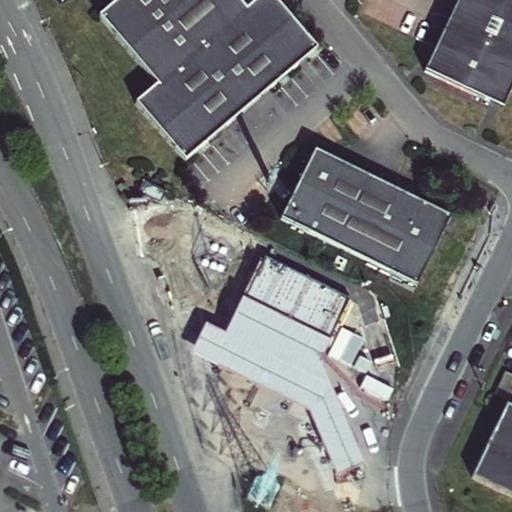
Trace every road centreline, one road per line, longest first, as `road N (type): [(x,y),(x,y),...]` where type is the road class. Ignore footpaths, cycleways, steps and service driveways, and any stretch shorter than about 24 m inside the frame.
road 1 (tertiary): [(191,511),(80,193),(0,8)]
road 2 (tertiary): [(0,167),(63,304),(136,511)]
road 3 (residential): [(511,235),(414,439),(416,511)]
